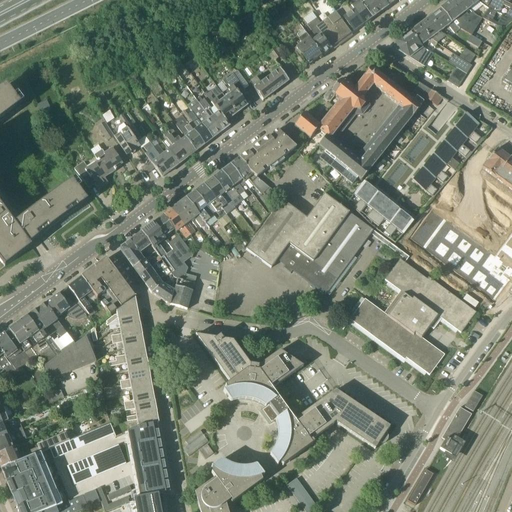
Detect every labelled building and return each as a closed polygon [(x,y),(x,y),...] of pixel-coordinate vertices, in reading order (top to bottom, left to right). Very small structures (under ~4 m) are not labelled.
[(327,0),(322,0),(316,3),(321,12),(331,7),(327,0)] [(360,0),(364,5),(374,18),(382,12),(372,0),(360,0)] [(372,0),(382,12),(390,6),(385,0),(372,0)] [(476,29),(482,20),(482,19),(481,19),(475,15),(471,9),(469,10),(461,0),(452,0),(449,3),(460,17),(465,23),(466,24),(476,29)] [(461,0),(469,10),(471,9),(479,3),(478,3),(476,0),(461,0)] [(496,13),(499,8),(487,0),(476,0),(478,3),(479,3),(487,7),(486,9),(488,10),(481,19),(482,19),(482,20),(503,31),(504,30),(511,22),(511,20),(505,17),(502,15),(498,23),(492,21),(496,13)] [(511,5),(507,4),(507,3),(500,0),(487,0),(499,8),(496,13),(499,15),(503,6),(509,9),(505,17),(511,20),(511,5)] [(440,10),(451,24),(460,29),(471,36),(476,29),(466,24),(465,23),(460,17),(449,3),(440,10)] [(355,11),(352,7),(350,9),(347,5),(342,9),(340,11),(337,13),(343,21),(345,19),(355,32),(365,25),(355,11)] [(365,25),(374,18),(364,5),(355,11),(365,25)] [(272,22),(279,17),(274,10),(267,15),(272,22)] [(454,34),(460,29),(451,24),(440,10),(429,18),(440,32),(449,25),(450,28),(454,34)] [(353,34),(343,21),(337,13),(336,14),(324,23),(338,42),(340,40),(340,41),(343,41),(352,35),(353,34)] [(429,18),(419,26),(430,40),(436,44),(447,36),(441,33),(440,32),(429,18)] [(338,42),(324,23),(322,25),(318,19),(314,22),(333,48),(334,48),(332,46),(338,42)] [(324,55),(333,48),(314,22),(308,27),(318,39),(313,42),(324,55)] [(436,44),(430,40),(419,26),(410,32),(420,47),(421,47),(427,42),(429,45),(431,44),(435,48),(437,44),(436,44)] [(324,55),(313,42),(304,30),(297,35),(304,44),(298,48),(311,65),(324,55)] [(421,47),(420,47),(410,32),(397,42),(396,43),(395,44),(395,45),(395,46),(395,48),(395,49),(396,50),(397,50),(425,68),(433,55),(421,47)] [(221,36),(211,42),(219,57),(230,51),(221,36)] [(471,36),(467,42),(478,49),(482,43),(471,36)] [(280,56),(275,49),(270,52),(275,60),(280,56)] [(476,56),(466,49),(460,58),(470,65),(476,56)] [(460,58),(459,58),(453,54),(447,63),(454,67),(456,68),(467,74),(472,67),(470,65),(460,58)] [(376,88),(384,78),(371,68),(363,78),(376,88)] [(458,89),(467,74),(456,68),(447,82),(458,89)] [(256,79),(249,83),(263,101),(288,82),(279,70),(260,84),(256,79)] [(232,74),(227,78),(222,82),(226,86),(228,86),(230,88),(222,94),(237,114),(247,106),(239,95),(245,90),(232,74)] [(360,110),(362,115),(369,106),(363,105),(363,98),(353,90),(351,88),(352,87),(351,87),(353,84),(352,84),(346,79),(345,78),(338,83),(333,90),(330,91),(329,90),(328,91),(324,97),(324,96),(323,97),(324,97),(324,100),(323,100),(324,101),(326,102),(326,103),(327,103),(327,102),(330,102),(331,102),(331,101),(334,98),(335,96),(340,100),(352,111),(360,110)] [(363,105),(369,106),(368,99),(376,89),(377,88),(376,88),(363,78),(353,90),(363,98),(363,105)] [(377,88),(376,89),(388,98),(396,88),(384,78),(376,88),(377,88)] [(428,89),(419,83),(419,85),(417,89),(424,93),(426,90),(427,90),(428,89)] [(30,245),(37,239),(38,239),(38,238),(43,235),(44,234),(48,240),(76,219),(77,218),(86,211),(88,210),(91,207),(91,206),(87,202),(79,190),(81,188),(75,179),(64,188),(23,219),(14,225),(0,206),(0,121),(24,104),(17,96),(14,98),(9,91),(6,86),(0,90),(0,270),(5,267),(31,248),(31,247),(30,245)] [(396,88),(388,98),(399,106),(398,106),(402,109),(406,104),(416,113),(420,108),(420,107),(423,103),(414,95),(410,100),(396,88)] [(237,114),(222,94),(214,101),(211,98),(212,95),(209,91),(205,95),(219,113),(226,122),(237,114)] [(442,98),(432,91),(427,100),(426,99),(426,100),(437,107),(437,106),(442,98)] [(214,116),(203,101),(200,97),(196,100),(198,103),(221,133),(229,127),(226,122),(219,113),(214,116)] [(331,112),(347,125),(355,116),(362,115),(360,110),(352,111),(340,100),(331,112)] [(212,140),(221,133),(198,103),(190,110),(194,115),(212,140)] [(402,109),(398,106),(390,117),(404,128),(412,117),(413,117),(416,113),(406,104),(402,109)] [(443,141),(454,128),(447,122),(436,135),(427,128),(438,115),(430,108),(368,185),(376,192),(389,202),(393,205),(407,188),(412,182),(411,181),(422,167),(433,154),(443,141)] [(107,123),(114,119),(109,111),(102,116),(107,123)] [(190,119),(188,116),(184,111),(180,114),(184,119),(184,120),(204,146),(212,140),(194,115),(190,119)] [(323,122),(339,135),(347,125),(331,112),(323,122)] [(310,139),(317,130),(320,127),(319,126),(304,114),(294,127),(310,139)] [(465,114),(459,120),(454,127),(467,138),(474,144),(479,138),(472,132),(478,124),(465,114)] [(404,128),(390,117),(379,131),(392,142),(404,128)] [(196,152),(204,146),(184,120),(180,123),(189,135),(185,138),(196,152)] [(333,142),(334,142),(339,135),(323,122),(319,126),(320,127),(317,130),(325,137),(318,146),(325,151),(326,152),(333,142)] [(108,141),(114,137),(104,123),(99,126),(108,141)] [(140,147),(126,125),(125,124),(120,127),(117,135),(114,137),(126,156),(131,153),(131,155),(133,155),(135,153),(136,152),(135,150),(140,147)] [(167,131),(164,127),(163,129),(161,127),(159,129),(166,139),(162,142),(168,151),(179,165),(188,159),(167,131)] [(461,145),(467,138),(454,127),(454,128),(443,141),(456,151),(463,157),(468,151),(461,145)] [(196,152),(185,138),(181,141),(171,128),(167,131),(188,159),(196,152)] [(256,178),(296,149),(283,137),(278,130),(252,150),(252,149),(252,150),(252,149),(248,152),(248,153),(242,158),(243,160),(248,171),(250,173),(256,178)] [(392,142),(379,131),(366,147),(369,150),(370,149),(380,157),(392,142)] [(153,149),(154,148),(148,140),(141,145),(147,153),(145,154),(152,164),(155,168),(162,178),(171,171),(153,149)] [(451,158),(456,151),(443,141),(433,154),(446,164),(446,165),(453,170),(458,164),(451,158)] [(329,166),(343,149),(334,142),(333,142),(326,152),(325,151),(320,158),(329,166)] [(179,165),(168,151),(164,154),(158,146),(154,148),(153,149),(171,171),(179,165)] [(369,150),(366,147),(358,156),(360,158),(361,157),(363,159),(359,163),(369,171),(380,157),(370,149),(369,150)] [(97,162),(107,176),(116,171),(115,169),(122,165),(111,149),(104,154),(102,150),(94,156),(98,162),(97,162)] [(342,177),(355,160),(343,149),(329,166),(342,177)] [(511,160),(510,159),(509,159),(497,150),(496,150),(482,169),(511,190),(511,160)] [(440,172),(446,165),(446,164),(433,154),(422,167),(435,178),(442,184),(447,177),(440,172)] [(360,158),(358,156),(355,160),(342,177),(352,184),(357,177),(361,180),(362,181),(369,171),(359,163),(363,159),(361,157),(360,158)] [(242,181),(245,179),(246,178),(262,196),(265,193),(269,189),(256,178),(250,173),(248,171),(243,160),(242,158),(230,166),(242,181)] [(104,178),(107,176),(97,162),(88,169),(84,163),(75,169),(85,184),(91,179),(99,190),(108,184),(104,178)] [(149,173),(155,168),(152,164),(146,169),(149,173)] [(240,196),(245,192),(242,188),(246,186),(242,181),(230,166),(222,172),(240,196)] [(429,185),(435,178),(422,167),(411,181),(412,182),(420,188),(431,197),(436,191),(429,185)] [(213,179),(225,195),(229,199),(233,196),(239,205),(244,201),(240,196),(222,172),(213,179)] [(222,197),(225,195),(213,179),(204,186),(228,216),(233,212),(222,197)] [(361,212),(366,205),(376,192),(368,185),(364,182),(354,195),(360,200),(354,207),(361,212)] [(228,216),(204,186),(195,192),(211,212),(214,209),(222,220),(228,216)] [(211,212),(195,192),(186,199),(205,224),(210,220),(207,216),(211,213),(211,212)] [(367,217),(373,222),(389,202),(376,192),(366,205),(372,210),(367,217)] [(306,219),(282,201),(246,250),(271,269),(277,261),(300,278),(325,296),(373,231),(324,195),(306,219)] [(201,227),(205,224),(186,199),(179,205),(192,222),(195,219),(201,227)] [(384,220),(390,224),(391,225),(401,211),(393,205),(389,202),(373,222),(379,227),(384,220)] [(189,224),(192,222),(179,205),(171,210),(190,236),(195,232),(189,224)] [(186,239),(190,236),(171,210),(164,216),(175,230),(177,233),(180,230),(186,239)] [(414,221),(401,211),(391,225),(390,224),(385,231),(391,236),(397,229),(403,235),(414,221)] [(175,230),(164,216),(153,224),(164,238),(165,238),(175,230)] [(442,222),(427,242),(498,295),(511,276),(511,232),(511,233),(502,246),(505,248),(495,261),(442,222)] [(165,240),(166,240),(165,238),(164,238),(153,224),(141,232),(151,245),(159,257),(162,260),(168,268),(172,273),(175,278),(178,279),(183,281),(194,255),(193,255),(186,245),(179,236),(169,243),(168,244),(172,251),(167,255),(160,246),(157,248),(156,247),(165,240)] [(144,250),(151,245),(141,232),(130,241),(140,254),(144,250)] [(144,250),(140,254),(130,241),(121,248),(120,251),(121,251),(133,269),(145,260),(149,257),(147,254),(146,253),(144,250)] [(139,277),(162,260),(159,257),(155,260),(154,258),(148,262),(147,263),(145,260),(133,269),(139,277)] [(121,308),(135,298),(106,259),(81,278),(95,296),(97,299),(105,292),(104,290),(101,289),(98,285),(97,285),(96,284),(101,280),(120,307),(121,308)] [(145,285),(168,268),(162,260),(139,277),(145,285)] [(476,313),(429,278),(427,280),(400,260),(385,281),(400,292),(384,314),(365,300),(350,320),(405,361),(406,359),(429,376),(444,356),(421,338),(430,327),(434,330),(441,319),(461,334),(476,313)] [(162,280),(172,273),(168,268),(145,285),(151,294),(163,285),(160,281),(161,280),(162,280)] [(195,283),(197,277),(186,275),(185,280),(195,283)] [(78,301),(78,300),(90,315),(91,317),(96,314),(87,302),(95,296),(81,278),(69,287),(68,288),(78,301)] [(183,281),(178,279),(176,287),(174,291),(170,306),(187,311),(195,285),(183,281)] [(170,306),(174,291),(169,288),(172,281),(169,280),(163,285),(151,294),(169,305),(170,306)] [(78,300),(78,301),(74,303),(72,302),(69,301),(66,300),(62,299),(59,294),(45,304),(56,319),(64,313),(68,317),(70,318),(72,320),(75,320),(77,320),(80,320),(82,319),(85,318),(90,315),(78,300)] [(106,322),(107,324),(106,324),(108,326),(118,319),(138,316),(135,298),(121,308),(120,307),(116,311),(117,315),(115,316),(110,319),(106,322)] [(73,343),(56,319),(45,304),(34,313),(46,330),(50,335),(55,330),(60,337),(54,341),(62,351),(73,343)] [(112,307),(106,311),(109,316),(116,311),(112,307)] [(54,341),(50,335),(46,330),(34,313),(28,317),(56,356),(44,364),(51,381),(96,362),(85,335),(73,343),(62,351),(54,341)] [(116,328),(140,323),(138,316),(118,319),(119,325),(116,326),(116,328)] [(40,354),(44,364),(56,356),(28,317),(9,331),(31,361),(40,354)] [(112,341),(142,335),(140,323),(116,328),(116,329),(120,328),(121,335),(111,337),(112,341)] [(0,348),(17,372),(31,361),(9,331),(0,337),(0,348)] [(124,349),(144,346),(142,335),(112,341),(113,345),(123,343),(124,349)] [(217,339),(195,336),(230,383),(225,387),(227,390),(223,392),(231,402),(235,401),(240,400),(244,400),(249,400),(253,401),(258,403),(262,405),(266,408),(261,411),(271,424),(275,421),(276,425),(277,430),(277,435),(276,439),(275,444),(274,448),(272,452),(270,456),(277,466),(280,464),(283,466),(312,445),(310,442),(336,423),(375,450),(379,444),(381,445),(382,445),(383,444),(384,444),(385,443),(387,442),(388,440),(388,439),(388,437),(388,436),(387,435),(386,434),(390,428),(335,391),(295,420),(291,415),(272,390),(303,367),(280,351),(259,366),(250,365),(233,341),(223,340),(220,336),(217,339)] [(116,362),(146,356),(144,346),(124,349),(125,356),(115,358),(116,362)] [(0,368),(2,370),(4,374),(8,378),(10,377),(17,372),(0,348),(0,368)] [(128,372),(148,369),(146,356),(116,362),(109,363),(110,368),(127,364),(128,372)] [(120,386),(150,381),(148,369),(128,372),(130,380),(120,382),(120,386)] [(132,395),(152,391),(150,381),(120,386),(121,390),(131,388),(132,395)] [(125,407),(154,402),(152,391),(132,395),(134,401),(124,403),(125,407)] [(474,392),(465,408),(473,413),(483,397),(474,392)] [(103,399),(90,404),(93,413),(106,408),(103,399)] [(136,416),(156,412),(154,402),(125,407),(125,412),(135,410),(136,416)] [(3,408),(0,409),(0,424),(8,421),(13,419),(12,416),(8,406),(3,408)] [(472,415),(463,410),(460,408),(441,439),(445,441),(440,450),(450,456),(456,446),(454,445),(472,415)] [(138,427),(158,423),(156,412),(136,416),(131,417),(127,418),(128,422),(137,421),(138,427)] [(0,440),(22,431),(20,426),(11,429),(8,421),(0,424),(0,440)] [(131,430),(127,432),(140,498),(141,498),(144,497),(148,496),(162,494),(170,492),(169,489),(168,482),(168,480),(166,472),(166,470),(164,461),(164,460),(164,459),(162,452),(162,451),(162,450),(162,449),(161,445),(160,442),(160,441),(160,439),(160,438),(158,431),(157,427),(157,423),(139,427),(131,430)] [(24,429),(27,437),(34,435),(31,427),(24,429)] [(0,455),(18,448),(28,444),(22,431),(0,440),(0,455)] [(190,454),(208,443),(201,431),(183,441),(190,454)] [(40,454),(69,442),(66,433),(37,445),(38,448),(21,455),(18,448),(0,455),(0,469),(0,470),(40,454)] [(205,459),(214,454),(208,444),(199,449),(205,459)] [(40,454),(0,470),(4,478),(6,483),(11,497),(12,497),(14,502),(17,508),(16,508),(17,509),(17,510),(18,511),(45,511),(62,505),(61,501),(58,495),(57,492),(56,491),(56,492),(55,488),(53,483),(51,480),(52,480),(51,478),(51,479),(50,477),(50,476),(47,470),(47,469),(46,468),(46,467),(46,466),(44,463),(42,457),(40,454)] [(211,473),(215,478),(231,501),(233,503),(262,482),(261,478),(264,476),(257,466),(252,467),(248,468),(243,468),(238,468),(234,467),(229,465),(225,463),(221,460),(211,468),(214,470),(211,473)] [(425,470),(407,502),(415,506),(433,475),(425,470)] [(231,501),(215,478),(195,493),(200,511),(228,511),(226,504),(231,501)] [(304,511),(312,511),(317,508),(296,479),(287,486),(286,486),(304,511)] [(76,511),(88,507),(100,502),(99,498),(97,494),(96,491),(94,491),(89,493),(62,505),(45,511),(76,511)] [(135,510),(132,511),(136,511),(135,511),(163,511),(162,506),(163,506),(164,506),(164,502),(162,494),(148,496),(144,497),(141,498),(140,498),(137,499),(133,499),(134,500),(134,504),(134,505),(135,506),(135,510)]
